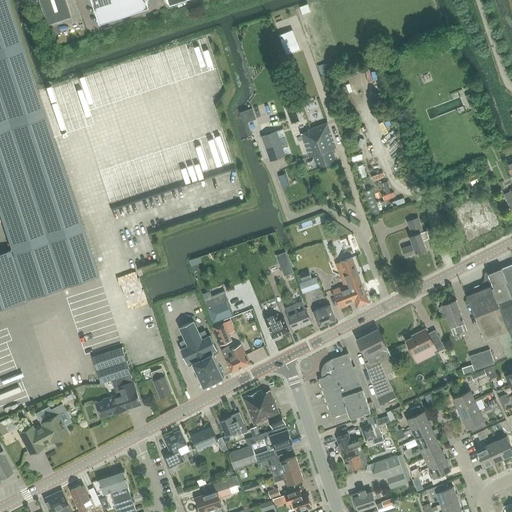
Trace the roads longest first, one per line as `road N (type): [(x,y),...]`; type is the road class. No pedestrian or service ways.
road 1 (unknown): [(389,305),(294,24)]
road 2 (tertiary): [(286,358),(511,242)]
road 3 (tertiary): [(136,436),(286,358)]
road 4 (residential): [(337,511),(286,358)]
road 5 (tertiary): [(0,510),(136,436)]
